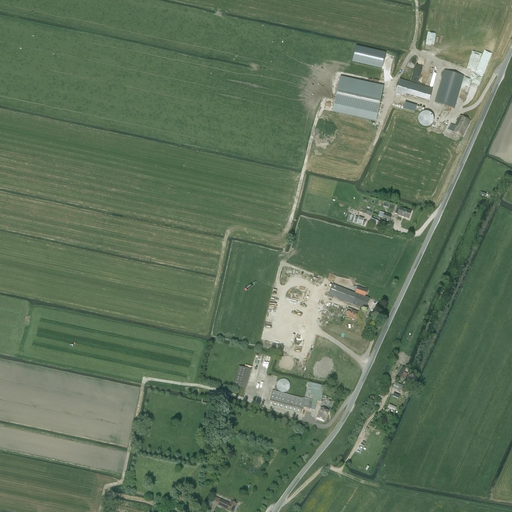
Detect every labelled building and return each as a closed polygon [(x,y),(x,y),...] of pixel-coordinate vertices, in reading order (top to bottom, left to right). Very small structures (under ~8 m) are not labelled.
[(352,62),(381,69),(385,53),(355,47),(352,62)] [(454,108),(464,76),(444,70),(435,102),(454,108)] [(375,122),(383,88),(340,78),(332,112),(375,122)] [(406,96),(406,94),(409,82),(400,80),(396,94),(402,96),(402,95),(406,96)] [(432,89),(409,82),(406,94),(429,101),(432,89)] [(405,103),(403,109),(415,112),(417,105),(405,103)] [(418,121),(419,123),(420,125),(422,126),(425,127),(427,127),(429,126),(431,125),(433,123),(433,121),(433,118),(433,116),(431,114),(429,113),(427,112),(424,112),(422,113),(420,114),(419,116),(418,118),(418,121)] [(463,137),(471,121),(460,116),(455,126),(452,132),(463,137)] [(408,219),(411,211),(400,208),(397,207),(394,214),(395,214),(395,213),(398,214),(397,215),(408,219)] [(364,219),(355,217),(353,222),(365,226),(366,221),(364,220),(364,219)] [(365,297),(355,293),(332,285),(328,297),(333,299),(333,297),(366,309),(369,299),(365,297)] [(357,287),(355,293),(365,297),(367,290),(357,287)] [(356,320),(359,313),(348,308),(345,316),(356,320)] [(402,367),(397,377),(404,381),(406,377),(402,375),(406,369),(402,367)] [(321,402),(325,386),(309,382),(305,398),(302,407),(314,410),(317,401),(321,402)] [(394,383),(392,388),(406,394),(408,388),(394,383)] [(301,413),(302,407),(305,398),(303,397),(302,398),(272,392),(268,406),(301,413)] [(207,399),(216,401),(228,403),(229,398),(209,393),(207,399)] [(324,421),(328,411),(321,408),(317,418),(324,421)] [(230,505),(216,498),(214,503),(231,511),(232,511),(237,505),(231,502),(230,505)]
